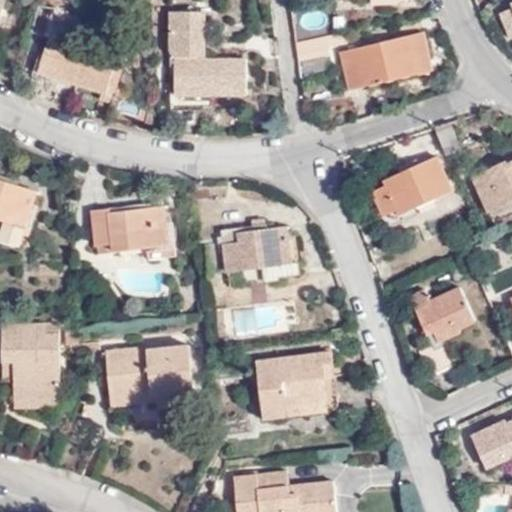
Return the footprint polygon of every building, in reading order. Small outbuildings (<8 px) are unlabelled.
[(511,0),(510,1),(511,7),(498,12),(507,37),(511,34),(511,0)] [(201,91),(218,92),(248,93),(249,59),(209,58),(209,9),(176,9),(175,91),(180,91),(180,97),(201,97),(201,91)] [(42,67),(103,87),(108,88),(111,80),(120,52),(124,53),(129,54),(135,49),(136,43),(135,38),(130,34),(122,35),(117,39),(56,19),(42,67)] [(344,32),(324,36),(327,54),(336,53),(334,44),(347,41),(344,32)] [(422,32),(408,36),(417,76),(432,72),(422,32)] [(324,36),(297,42),(300,62),(327,54),(324,36)] [(417,76),(408,36),(342,52),(350,91),(417,76)] [(108,88),(103,87),(101,94),(111,97),(116,83),(111,80),(108,88)] [(217,107),(218,92),(201,91),(201,97),(180,97),(180,91),(175,91),(175,106),(217,107)] [(461,149),(450,121),(432,126),(445,155),(461,149)] [(436,158),(385,180),(387,187),(374,192),(388,229),(416,216),(414,210),(452,194),(436,158)] [(511,164),(508,166),(505,162),(471,179),(497,229),(511,221),(511,164)] [(0,220),(4,221),(0,235),(0,241),(21,249),(39,192),(0,179),(0,220)] [(98,253),(148,247),(168,244),(168,238),(164,207),(113,213),(112,209),(93,211),(98,253)] [(224,241),(207,244),(210,273),(264,266),(266,280),(281,279),(281,275),(295,274),(286,226),(240,233),(240,228),(223,231),(224,241)] [(168,244),(148,247),(149,259),(176,256),(174,238),(168,238),(168,244)] [(511,264),(492,270),(497,288),(511,283),(511,264)] [(403,287),(408,298),(424,291),(419,280),(403,287)] [(424,291),(408,298),(424,336),(431,333),(436,344),(438,342),(459,333),(456,327),(473,320),(459,288),(429,302),(424,291)] [(43,336),(42,323),(0,322),(0,328),(0,359),(11,360),(12,377),(12,399),(58,398),(57,336),(43,336)] [(56,323),(42,323),(43,336),(57,336),(56,323)] [(511,328),(503,332),(511,352),(511,328)] [(149,394),(169,393),(190,391),(187,342),(146,346),(144,343),(103,346),(107,394),(148,390),(149,394)] [(438,342),(436,344),(417,352),(428,378),(449,368),(438,342)] [(261,421),(285,418),(283,408),(334,401),(329,354),(254,363),(261,421)] [(11,360),(0,359),(0,376),(12,377),(11,360)] [(169,400),(169,393),(149,394),(148,390),(107,394),(108,406),(169,400)] [(58,409),(58,398),(12,399),(13,409),(58,409)] [(283,408),(285,418),(336,411),(334,401),(283,408)] [(511,423),(506,427),(503,424),(472,439),(486,469),(511,457),(511,423)] [(91,448),(45,432),(35,461),(82,477),(91,448)] [(271,491),(287,489),(284,473),(269,474),(271,491)] [(334,511),(331,484),(287,489),(271,491),(269,474),(236,479),(239,498),(233,500),(234,511),(334,511)] [(230,480),(233,500),(239,498),(236,479),(230,480)] [(356,511),(354,493),(337,496),(338,511),(356,511)]
